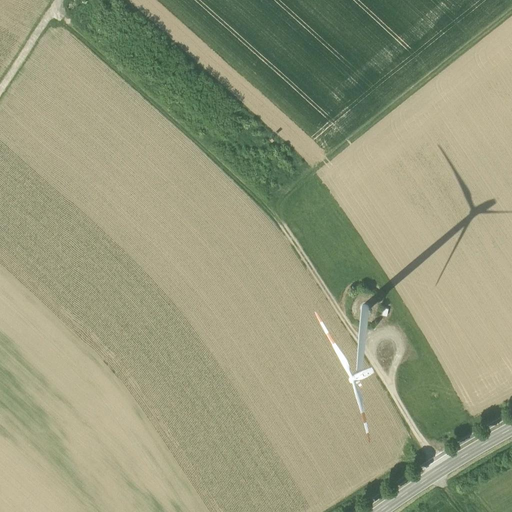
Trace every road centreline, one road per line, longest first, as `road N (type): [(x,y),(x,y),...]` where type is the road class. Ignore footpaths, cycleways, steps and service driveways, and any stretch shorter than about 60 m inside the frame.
road 1 (track): [(55,10),(264,206),(511,12)]
road 2 (track): [(440,475),(372,360),(382,338),(397,345),(391,386)]
road 3 (track): [(264,206),(376,371)]
road 4 (secondary): [(386,511),(511,432)]
